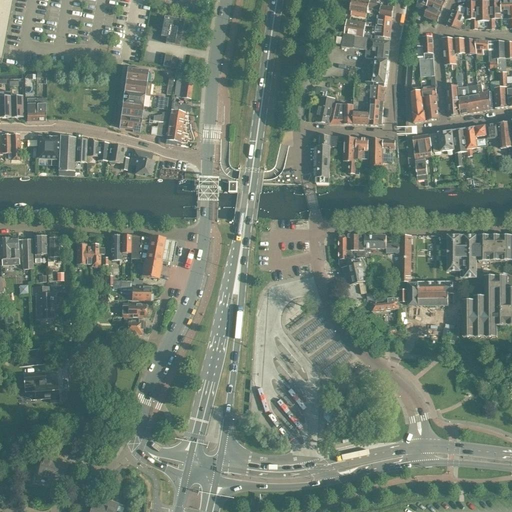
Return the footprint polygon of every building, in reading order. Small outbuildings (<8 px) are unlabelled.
[(0,0),(0,64),(1,65),(2,57),(0,56),(0,45),(8,0),(0,0)] [(358,0),(350,0),(348,9),(356,11),(361,11),(366,12),(367,7),(379,9),(380,4),(374,3),(358,0)] [(420,0),(419,3),(440,11),(444,2),(439,0),(420,0)] [(489,0),(476,1),(477,21),(489,20),(489,0)] [(499,0),(488,0),(489,0),(489,20),(489,29),(494,29),(493,18),(500,18),(500,13),(500,11),(499,0)] [(511,0),(499,0),(500,11),(508,11),(508,19),(509,19),(509,28),(511,28),(511,0)] [(476,1),(466,1),(466,14),(466,19),(472,19),(472,29),(477,29),(477,21),(476,1)] [(379,9),(378,15),(392,17),(393,6),(393,3),(387,2),(387,5),(380,4),(379,9)] [(416,2),(415,6),(425,10),(423,16),(425,16),(424,19),(431,21),(432,21),(433,20),(434,20),(436,21),(440,11),(419,3),(416,2)] [(452,10),(446,25),(458,29),(464,29),(464,25),(465,19),(466,19),(466,14),(454,11),(452,10)] [(376,14),(375,25),(391,27),(392,17),(378,15),(376,14)] [(165,15),(161,36),(166,36),(165,42),(179,45),(184,18),(165,15)] [(344,29),(343,33),(363,37),(363,33),(365,22),(346,19),(345,24),(344,29)] [(374,35),(374,38),(383,39),(384,36),(390,37),(391,27),(375,25),(374,35)] [(343,33),(340,46),(365,49),(367,38),(363,37),(343,33)] [(422,36),(416,45),(417,45),(422,46),(423,53),(423,58),(419,58),(420,76),(430,76),(434,76),(433,58),(432,53),(432,36),(422,36)] [(453,38),(441,37),(444,65),(448,64),(455,64),(455,54),(453,38)] [(365,49),(364,57),(373,58),(387,60),(387,59),(389,40),(371,38),(367,38),(365,49)] [(464,38),(453,38),(455,54),(464,53),(464,38)] [(474,39),(464,38),(464,53),(465,54),(475,53),(474,39)] [(487,40),(474,39),(475,53),(483,54),(482,49),(488,50),(487,41),(487,40)] [(504,41),(487,41),(488,50),(488,58),(489,62),(497,62),(498,68),(498,72),(499,72),(503,71),(506,71),(505,58),(504,41)] [(165,56),(164,67),(171,68),(172,63),(173,57),(165,56)] [(373,58),(370,81),(384,84),(387,60),(373,58)] [(127,68),(126,79),(147,82),(148,70),(127,68)] [(500,87),(494,87),(495,108),(506,107),(507,106),(506,76),(506,71),(503,71),(499,72),(500,87)] [(185,75),(182,97),(190,98),(194,77),(185,75)] [(125,86),(124,91),(145,94),(150,95),(152,83),(147,82),(126,79),(126,80),(125,86)] [(461,82),(457,82),(457,84),(459,115),(470,113),(468,94),(467,86),(462,86),(461,82)] [(449,85),(446,85),(448,116),(459,115),(457,84),(454,84),(453,83),(450,83),(449,84),(449,85)] [(477,84),(476,84),(477,92),(478,92),(480,111),(490,109),(489,90),(482,91),(481,83),(477,84)] [(476,84),(467,85),(467,86),(468,94),(470,113),(480,111),(478,92),(477,92),(476,84)] [(431,85),(421,86),(423,97),(424,97),(427,120),(437,118),(435,85),(431,85)] [(367,90),(367,94),(372,94),(371,100),(383,101),(384,86),(367,86),(367,90)] [(410,91),(410,92),(411,104),(412,113),(413,123),(425,121),(423,110),(424,110),(422,97),(423,97),(421,86),(412,88),(413,91),(410,91)] [(10,92),(0,91),(0,118),(11,118),(10,96),(10,92)] [(123,98),(123,103),(144,106),(145,94),(124,91),(124,92),(123,98)] [(22,96),(10,96),(11,118),(23,118),(22,100),(22,97),(22,96)] [(46,97),(36,98),(36,122),(46,122),(46,119),(46,116),(46,113),(46,97)] [(320,97),(315,121),(329,123),(334,99),(320,97)] [(36,98),(27,98),(27,101),(27,123),(36,122),(36,98)] [(342,104),(341,123),(352,124),(353,99),(351,99),(351,104),(342,104)] [(370,106),(369,125),(379,125),(381,123),(383,101),(371,100),(370,100),(369,106),(370,106)] [(166,136),(165,139),(180,141),(184,111),(185,104),(186,103),(172,101),(171,110),(170,109),(166,136)] [(122,110),(121,115),(142,118),(144,106),(123,103),(122,104),(122,110)] [(334,104),(329,123),(341,123),(342,104),(334,104)] [(352,124),(353,124),(369,125),(370,106),(369,106),(353,105),(352,124)] [(120,121),(119,128),(133,130),(133,132),(140,133),(142,118),(121,115),(121,116),(120,121)] [(511,143),(509,121),(497,123),(498,137),(499,148),(511,146),(511,143)] [(158,123),(156,135),(163,136),(165,123),(160,123),(158,123)] [(497,123),(485,125),(486,135),(485,135),(486,139),(498,137),(497,123)] [(475,127),(463,128),(466,151),(467,151),(467,156),(472,155),(471,148),(477,147),(487,146),(486,139),(485,135),(486,135),(485,125),(475,127)] [(463,128),(452,130),(454,149),(456,166),(462,165),(460,152),(466,151),(463,128)] [(439,143),(432,144),(432,145),(433,152),(440,151),(454,149),(452,130),(438,132),(439,143)] [(438,132),(429,134),(431,145),(432,145),(432,144),(439,143),(438,132)] [(412,136),(414,159),(431,156),(430,148),(431,148),(431,145),(429,134),(429,133),(412,136)] [(20,135),(3,135),(3,153),(8,153),(8,158),(12,158),(12,160),(20,160),(20,135)] [(60,138),(58,159),(58,170),(74,171),(74,162),(75,138),(60,135),(60,138)] [(317,147),(316,177),(316,183),(329,183),(330,146),(330,135),(319,135),(319,136),(318,145),(317,145),(317,147)] [(330,135),(330,146),(336,146),(336,141),(343,142),(344,136),(330,135)] [(343,142),(343,161),(348,161),(347,173),(354,174),(355,172),(355,167),(355,162),(355,159),(356,137),(344,136),(343,142)] [(38,137),(37,158),(58,159),(60,138),(38,137)] [(356,137),(355,159),(361,159),(362,159),(367,159),(368,138),(356,137)] [(75,138),(74,162),(87,163),(88,157),(89,140),(75,138)] [(381,139),(370,138),(370,169),(381,169),(382,171),(383,171),(382,166),(381,139)] [(394,140),(382,139),(382,161),(392,162),(393,154),(391,154),(391,148),(395,148),(394,140)] [(89,140),(88,157),(98,157),(98,161),(108,161),(111,144),(89,140)] [(111,144),(108,161),(121,164),(121,169),(126,169),(128,158),(123,157),(125,147),(111,144)] [(133,149),(129,164),(137,165),(135,174),(141,175),(142,173),(151,175),(154,161),(151,161),(152,153),(133,149)] [(425,158),(415,160),(415,165),(417,180),(423,179),(424,185),(427,185),(427,179),(427,178),(425,158)] [(339,234),(337,236),(338,237),(338,259),(338,264),(348,263),(347,261),(344,261),(344,250),(348,250),(348,235),(340,234),(339,234)] [(348,250),(344,250),(344,261),(347,261),(347,257),(352,257),(351,250),(355,250),(355,256),(358,256),(364,256),(364,250),(364,249),(364,235),(364,234),(348,234),(348,235),(348,250)] [(476,234),(447,235),(447,271),(460,270),(459,277),(463,277),(476,277),(476,234)] [(511,235),(478,234),(478,261),(490,261),(490,260),(511,260),(511,235)] [(46,235),(35,235),(36,259),(41,259),(41,255),(47,255),(46,239),(46,235)] [(386,235),(364,235),(364,249),(385,249),(385,253),(392,253),(392,254),(399,254),(399,243),(386,243),(386,235)] [(399,254),(398,281),(410,281),(411,235),(399,235),(399,243),(399,254)] [(122,236),(111,236),(112,260),(122,260),(122,257),(122,236)] [(122,236),(122,257),(131,258),(131,236),(122,236)] [(131,236),(131,258),(131,260),(141,259),(160,263),(161,260),(165,240),(163,240),(151,238),(149,239),(142,237),(142,236),(131,236)] [(17,237),(1,238),(2,258),(2,264),(19,264),(19,258),(17,237)] [(59,238),(46,239),(47,255),(47,263),(54,262),(54,256),(60,256),(59,238)] [(32,240),(22,240),(23,270),(33,270),(32,240)] [(175,242),(165,240),(160,261),(171,263),(175,242)] [(90,245),(77,245),(77,265),(91,265),(90,245)] [(97,245),(90,245),(91,265),(91,267),(99,267),(99,255),(103,255),(103,249),(97,249),(97,245)] [(348,265),(342,266),(346,285),(351,284),(351,285),(363,282),(365,282),(364,265),(363,258),(357,258),(357,259),(356,259),(355,256),(352,257),(347,257),(347,261),(348,263),(348,265)] [(160,263),(141,259),(141,263),(145,264),(143,275),(159,278),(161,264),(160,263)] [(112,275),(107,275),(107,286),(112,286),(113,286),(120,286),(122,286),(122,281),(112,281),(112,275)] [(511,287),(511,281),(511,275),(484,275),(484,295),(473,295),(473,296),(462,296),(462,302),(462,337),(496,337),(496,325),(511,324),(511,287)] [(417,283),(408,283),(408,305),(419,305),(447,305),(447,303),(453,303),(452,296),(452,281),(417,281),(417,283)] [(120,288),(120,292),(132,293),(132,300),(151,301),(151,300),(153,300),(153,292),(151,292),(151,287),(143,287),(130,286),(122,286),(120,286),(120,288)] [(48,287),(32,288),(33,295),(35,295),(37,320),(54,319),(53,305),(56,305),(55,294),(48,295),(48,287)] [(374,292),(365,293),(366,299),(366,300),(368,299),(370,299),(371,304),(372,311),(398,308),(397,296),(387,298),(387,297),(381,298),(380,294),(374,295),(374,292)] [(121,309),(121,317),(124,317),(124,318),(141,318),(145,318),(146,305),(128,304),(121,304),(121,309)] [(106,339),(106,340),(138,341),(138,335),(142,335),(142,322),(141,322),(141,318),(124,318),(123,321),(123,326),(122,326),(120,327),(119,327),(118,329),(117,330),(116,331),(116,333),(116,334),(113,334),(114,332),(106,332),(106,335),(106,339)] [(29,374),(23,375),(24,385),(25,392),(34,391),(35,401),(48,400),(49,404),(58,403),(56,382),(50,383),(49,379),(44,380),(44,373),(29,374)] [(325,405),(323,409),(323,416),(327,421),(335,422),(341,418),(341,417),(341,413),(341,410),(341,409),(337,404),(332,404),(330,403),(328,404),(325,405)] [(44,451),(38,474),(48,477),(46,483),(59,486),(65,463),(54,460),(55,454),(44,451)] [(93,502),(89,511),(115,511),(118,504),(107,500),(105,506),(93,502)]
